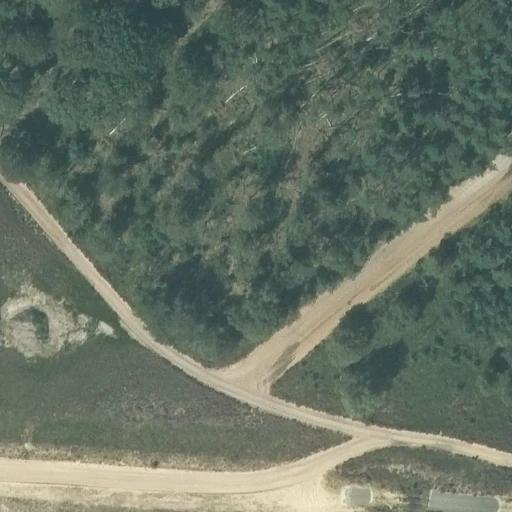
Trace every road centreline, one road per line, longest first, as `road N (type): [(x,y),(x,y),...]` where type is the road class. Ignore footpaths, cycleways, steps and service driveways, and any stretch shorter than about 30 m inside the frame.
road 1 (track): [(511,462),(388,439),(287,480),(211,485),(0,472)]
road 2 (track): [(388,439),(286,414),(165,351),(0,163)]
road 3 (track): [(231,391),(511,162)]
